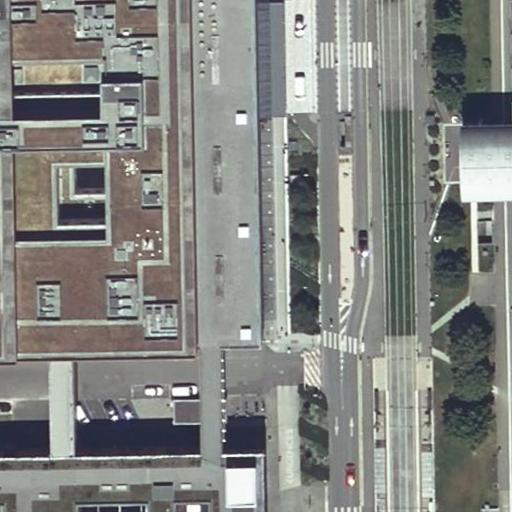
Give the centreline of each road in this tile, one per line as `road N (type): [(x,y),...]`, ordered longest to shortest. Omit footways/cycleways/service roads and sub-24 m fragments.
road 1 (unclassified): [(326,0),(330,341),(341,360)]
road 2 (unclassified): [(341,360),(362,271),(360,0)]
road 3 (unclassified): [(345,511),(341,360)]
